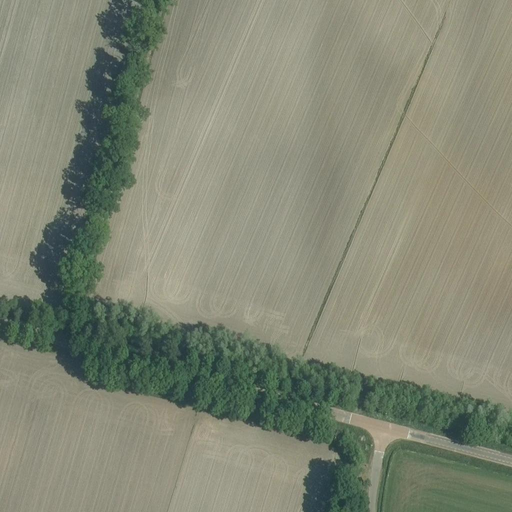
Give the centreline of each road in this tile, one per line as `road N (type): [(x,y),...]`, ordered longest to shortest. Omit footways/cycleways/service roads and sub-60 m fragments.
road 1 (tertiary): [(384,426),(0,322)]
road 2 (tertiary): [(511,460),(384,426)]
